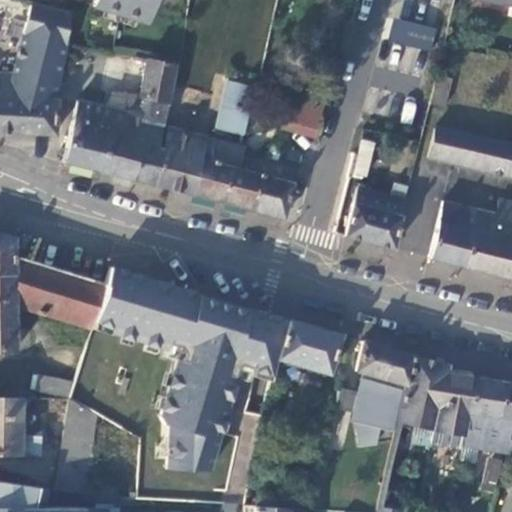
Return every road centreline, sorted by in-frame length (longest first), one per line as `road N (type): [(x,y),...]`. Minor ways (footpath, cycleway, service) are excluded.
road 1 (residential): [(302,274),(375,0)]
road 2 (secondary): [(302,274),(511,335)]
road 3 (secondary): [(0,201),(163,235)]
road 4 (secondary): [(163,235),(302,274)]
road 5 (secondary): [(163,235),(41,181)]
